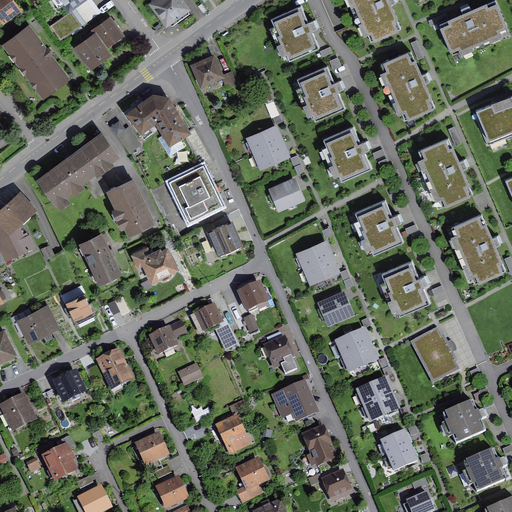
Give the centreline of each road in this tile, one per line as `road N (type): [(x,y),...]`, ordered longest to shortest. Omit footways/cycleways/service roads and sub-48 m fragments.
road 1 (residential): [(314,0),(353,63),(511,430)]
road 2 (residential): [(265,263),(373,511)]
road 3 (residential): [(166,60),(265,263)]
road 4 (secondary): [(166,60),(41,151)]
road 5 (residential): [(127,330),(265,263)]
road 6 (residential): [(0,390),(127,330)]
road 7 (residential): [(126,511),(101,456),(169,421)]
